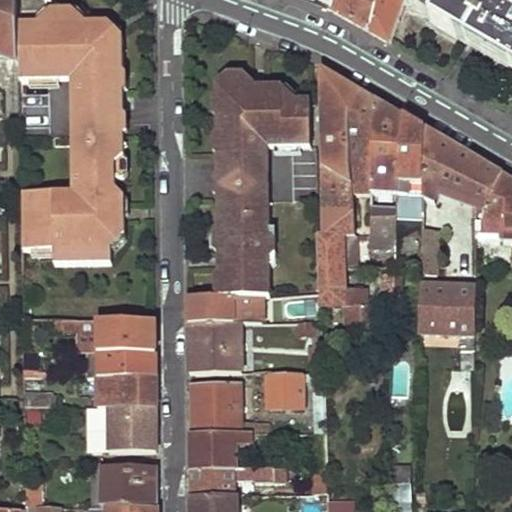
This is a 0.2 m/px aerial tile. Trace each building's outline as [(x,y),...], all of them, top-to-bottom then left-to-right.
[(0,0),(0,44),(1,45),(1,55),(17,55),(16,0),(0,0)] [(17,60),(18,82),(62,82),(63,191),(20,191),(21,252),(53,252),(54,266),(111,267),(111,253),(111,239),(125,238),(124,222),(116,222),(116,192),(115,183),(115,168),(124,157),(124,140),(115,140),(114,127),(122,120),(122,99),(113,99),(114,85),(122,76),(123,41),(110,41),(97,42),(97,27),(97,21),(37,0),(16,0),(17,55),(17,60)] [(334,0),(330,12),(372,34),(380,0),(334,0)] [(380,0),(372,34),(387,43),(401,3),(405,5),(405,0),(380,0)] [(405,0),(405,5),(435,22),(433,25),(459,38),(460,36),(511,66),(511,16),(483,0),(405,0)] [(405,5),(401,3),(387,43),(391,45),(405,5)] [(109,27),(97,27),(97,42),(110,41),(109,27)] [(1,45),(0,44),(0,59),(17,60),(17,55),(1,55),(1,45)] [(350,86),(320,69),(327,239),(327,272),(346,272),(345,237),(357,237),(356,198),(356,180),(369,180),(369,197),(370,235),(369,235),(369,249),(395,248),(395,219),(372,218),(372,206),(373,196),(378,103),(350,86)] [(122,76),(114,85),(113,99),(122,99),(127,93),(127,79),(122,76)] [(219,273),(216,279),(216,294),(221,299),(265,299),(272,299),(272,267),(276,267),(278,264),(278,235),(275,233),(271,233),(269,152),(313,152),(312,99),(282,90),(256,90),(255,87),(244,78),(228,77),(225,79),(226,119),(217,119),(218,136),(226,144),(226,158),(218,158),(218,176),(227,184),(228,199),(219,199),(219,231),(227,241),(227,255),(219,255),(219,273)] [(225,79),(217,86),(217,119),(226,119),(225,79)] [(378,103),(373,196),(396,197),(405,119),(392,111),(378,103)] [(395,205),(395,217),(422,220),(423,205),(425,188),(430,134),(417,126),(405,119),(396,197),(395,205)] [(122,120),(114,127),(115,140),(124,140),(122,120)] [(430,134),(425,188),(475,209),(483,211),(504,178),(467,156),(430,134)] [(226,144),(218,136),(214,140),(214,156),(218,158),(226,158),(226,144)] [(124,157),(115,168),(115,183),(124,183),(128,177),(128,164),(124,157)] [(218,176),(219,199),(228,199),(227,184),(218,176)] [(511,182),(504,178),(483,211),(475,209),(474,213),(474,214),(474,228),(504,229),(504,234),(511,234),(511,182)] [(369,180),(356,180),(356,198),(369,197),(369,180)] [(475,209),(425,188),(423,205),(433,209),(437,197),(474,214),(474,213),(475,209)] [(125,200),(116,192),(116,222),(124,222),(125,200)] [(395,217),(395,205),(372,206),(372,218),(395,219),(395,217)] [(219,231),(215,236),(215,252),(219,255),(227,255),(227,241),(219,231)] [(357,237),(345,237),(346,272),(358,272),(357,237)] [(421,237),(419,278),(437,278),(439,237),(421,237)] [(125,244),(125,238),(111,239),(111,253),(116,253),(125,244)] [(327,239),(322,240),(323,311),(347,310),(348,332),(379,331),(379,309),(369,309),(369,292),(347,293),(346,272),(327,272),(327,239)] [(382,280),(381,298),(392,298),(393,279),(382,280)] [(420,288),(418,339),(459,339),(460,371),(472,372),(473,288),(420,288)] [(221,299),(190,299),(190,328),(242,328),(265,327),(265,299),(221,299)] [(22,321),(23,349),(39,349),(39,333),(39,322),(22,321)] [(66,323),(39,322),(39,333),(66,333),(66,323)] [(157,326),(66,323),(66,333),(66,338),(80,338),(99,339),(100,355),(157,356),(157,326)] [(324,327),(303,327),(302,339),(315,339),(315,377),(325,377),(324,327)] [(191,377),(241,377),(242,328),(190,328),(191,377)] [(99,339),(80,338),(80,355),(87,355),(100,355),(99,339)] [(23,380),(42,380),(42,374),(37,374),(37,354),(23,354),(23,380)] [(100,355),(87,355),(87,380),(99,380),(100,355)] [(157,356),(100,355),(99,380),(105,380),(157,381),(157,356)] [(472,372),(460,371),(460,385),(472,385),(472,372)] [(299,376),(269,377),(269,411),(304,412),(304,377),(299,376)] [(157,381),(105,380),(104,405),(99,405),(99,412),(157,411),(157,381)] [(191,438),(240,438),(240,426),(241,387),(191,387),(191,438)] [(314,438),(327,438),(325,397),(315,396),(314,438)] [(24,412),(54,412),(54,399),(24,399),(24,412)] [(157,411),(99,412),(99,434),(157,433),(157,411)] [(24,412),(24,435),(54,433),(54,412),(24,412)] [(240,426),(240,438),(254,438),(254,426),(240,426)] [(254,438),(269,438),(269,427),(254,426),(254,438)] [(191,438),(192,474),(255,474),(255,454),(281,454),(282,438),(269,438),(254,438),(240,438),(191,438)] [(314,438),(311,438),(312,474),(328,474),(327,438),(314,438)] [(396,511),(412,511),(412,468),(396,468),(396,511)] [(158,511),(158,471),(104,472),(104,511),(109,511),(158,511)] [(104,472),(93,472),(93,511),(104,511),(104,472)] [(192,498),(236,499),(236,489),(289,489),(289,474),(255,474),(192,474),(192,498)] [(328,474),(312,474),(312,498),(328,497),(328,474)] [(41,511),(41,489),(26,490),(26,511),(37,511),(41,511)] [(236,499),(192,498),(192,511),(273,511),(273,498),(236,499)]
